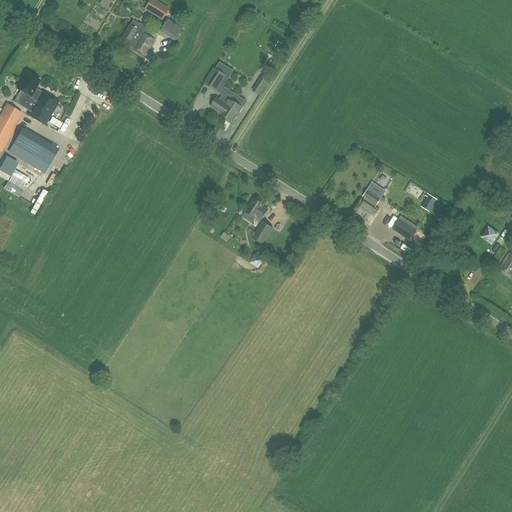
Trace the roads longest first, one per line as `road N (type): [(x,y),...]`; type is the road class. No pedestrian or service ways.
road 1 (unclassified): [(511,334),(0,6)]
road 2 (track): [(228,152),(328,0)]
road 3 (track): [(434,511),(511,390)]
